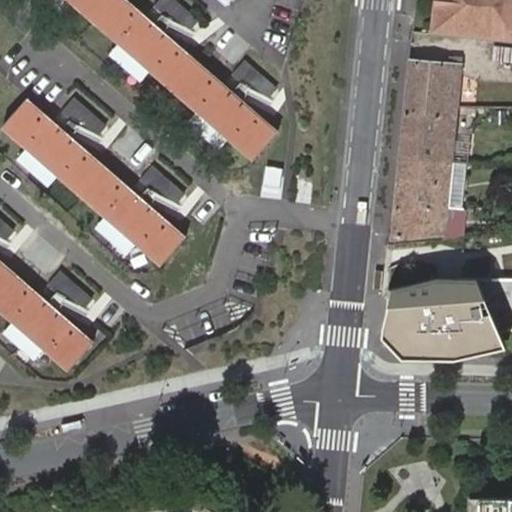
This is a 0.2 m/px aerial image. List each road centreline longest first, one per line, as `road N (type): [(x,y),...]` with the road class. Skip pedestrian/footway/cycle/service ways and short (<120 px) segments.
road 1 (tertiary): [(378,0),(338,398)]
road 2 (tertiary): [(0,464),(257,407),(338,398)]
road 3 (tertiary): [(338,398),(511,400)]
